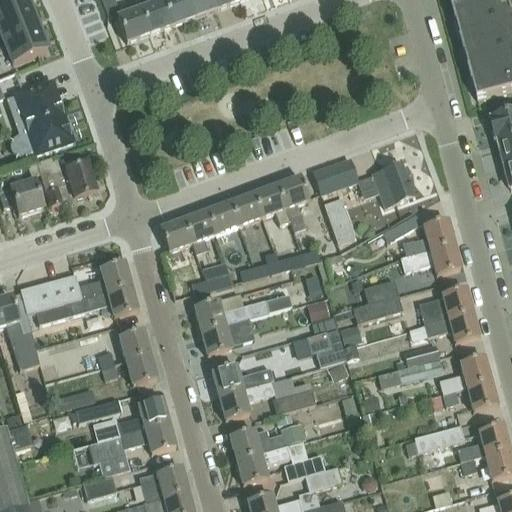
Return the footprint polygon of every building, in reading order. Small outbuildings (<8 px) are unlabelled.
[(0,26),(30,14),(23,0),(5,0),(0,2),(0,26)] [(172,30),(194,22),(185,0),(160,0),(162,5),(172,30)] [(185,0),(194,22),(217,14),(211,0),(185,0)] [(236,0),(211,0),(217,14),(239,6),(236,0)] [(511,48),(505,22),(511,19),(511,0),(495,0),(496,2),(453,14),(454,16),(463,14),(466,25),(457,28),(462,46),(471,44),(474,55),(465,57),(470,76),(479,73),(482,85),(473,87),(478,105),(511,95),(511,48)] [(162,5),(139,14),(149,39),(172,30),(162,5)] [(0,26),(0,39),(3,48),(38,35),(30,14),(0,26)] [(139,14),(136,15),(117,22),(126,47),(149,39),(139,14)] [(38,35),(3,48),(11,69),(46,55),(38,35)] [(14,102),(6,105),(10,116),(15,119),(18,127),(15,129),(18,138),(21,142),(26,143),(30,143),(35,158),(36,159),(53,153),(72,146),(69,138),(71,135),(71,131),(69,128),(65,126),(62,118),(53,121),(48,107),(52,106),(46,89),(27,95),(14,100),(14,102)] [(493,124),(491,124),(494,134),(491,134),(494,145),(497,144),(497,146),(498,146),(499,147),(511,143),(511,117),(492,123),(493,124)] [(505,170),(511,168),(511,143),(499,147),(501,158),(499,158),(502,169),(504,168),(505,170)] [(26,171),(30,183),(40,180),(45,196),(46,196),(50,211),(96,197),(87,167),(64,174),(65,176),(61,177),(55,159),(26,170),(26,171)] [(312,178),(318,197),(320,200),(358,187),(350,165),(312,178)] [(505,172),(503,173),(506,183),(508,183),(511,194),(511,193),(511,168),(505,170),(505,172)] [(384,212),(412,202),(400,170),(373,180),(384,212)] [(26,171),(0,179),(0,203),(3,212),(14,209),(18,221),(43,213),(34,186),(31,187),(30,183),(26,171)] [(289,226),(290,226),(294,236),(305,232),(297,209),(308,205),(300,182),(276,190),(289,226)] [(289,226),(276,190),(252,199),(261,223),(275,218),(279,230),(289,226)] [(252,199),(229,208),(238,231),(261,223),(252,199)] [(333,234),(333,236),(336,246),(354,240),(340,203),(323,209),(333,234)] [(215,240),(238,231),(229,208),(206,216),(215,240)] [(206,216),(183,225),(192,248),(191,248),(195,259),(207,255),(203,244),(215,240),(206,216)] [(415,217),(382,236),(387,246),(421,227),(415,217)] [(402,247),(405,260),(405,262),(454,250),(447,224),(423,231),(426,242),(414,245),(413,244),(402,247)] [(192,248),(183,225),(159,234),(168,257),(191,248),(192,248)] [(304,269),(326,263),(326,262),(338,258),(332,237),(333,236),(333,234),(315,240),(320,252),(300,258),(304,269)] [(239,240),(243,256),(258,252),(254,236),(239,240)] [(281,276),(304,269),(300,258),(294,259),(291,248),(273,254),(274,256),(281,276)] [(460,274),(454,250),(405,262),(405,260),(400,262),(404,277),(433,268),(436,280),(460,274)] [(266,267),(252,271),(256,283),(281,276),(274,256),(264,259),(266,267)] [(326,263),(328,270),(343,265),(341,258),(338,258),(326,262),(326,263)] [(201,273),(204,284),(207,296),(233,289),(233,287),(232,287),(226,266),(201,273)] [(36,319),(131,292),(124,267),(100,273),(103,285),(78,292),(75,280),(19,295),(20,298),(27,319),(35,317),(36,319)] [(351,271),(349,274),(349,278),(351,280),(355,281),(358,279),(359,275),(358,272),(354,270),(351,271)] [(240,287),(256,283),(252,271),(237,275),(240,287)] [(207,296),(204,284),(171,293),(174,305),(207,296)] [(363,293),(367,308),(398,299),(394,284),(363,293)] [(414,307),(429,304),(427,290),(411,293),(414,307)] [(137,316),(131,292),(36,319),(38,330),(110,310),(113,322),(137,316)] [(441,299),(441,302),(418,308),(424,330),(472,318),(465,293),(441,299)] [(20,298),(11,301),(0,304),(0,333),(5,332),(19,375),(40,368),(31,337),(32,337),(27,319),(20,298)] [(401,315),(398,299),(367,308),(333,318),(335,325),(354,320),(356,328),(401,315)] [(200,337),(224,330),(224,329),(236,326),(236,327),(247,324),(268,318),(291,311),(288,300),(270,304),(270,303),(242,311),(239,300),(193,312),(200,337)] [(324,306),(306,310),(310,327),(328,322),(324,306)] [(424,330),(427,341),(450,335),(454,349),(478,342),(472,318),(424,330)] [(247,324),(236,327),(236,326),(224,329),(224,330),(200,337),(207,361),(231,355),(230,350),(253,344),(247,324)] [(352,331),(339,335),(344,353),(354,350),(357,349),(352,331)] [(68,361),(99,355),(95,335),(64,341),(68,361)] [(117,342),(124,367),(149,360),(142,335),(117,342)] [(316,358),(320,373),(345,365),(342,353),(336,335),(325,339),(329,354),(316,358)] [(344,353),(342,353),(345,365),(358,362),(354,350),(344,353)] [(434,350),(405,358),(408,371),(438,363),(434,350)] [(100,373),(113,369),(110,358),(97,361),(100,373)] [(156,384),(149,360),(124,367),(131,391),(156,384)] [(462,380),(438,386),(442,398),(454,395),(465,392),(490,386),(483,361),(464,367),(459,368),(462,380)] [(438,365),(393,377),(395,388),(441,377),(438,365)] [(402,365),(395,367),(397,374),(404,372),(402,365)] [(342,368),(331,373),(335,384),(347,379),(342,368)] [(100,373),(89,376),(92,388),(117,381),(114,369),(113,369),(100,373)] [(235,370),(230,371),(211,377),(218,401),(270,387),(273,386),(269,373),(238,382),(235,370)] [(490,386),(465,392),(469,404),(472,417),(477,416),(497,411),(490,386)] [(248,419),(245,406),(274,398),(270,387),(218,401),(225,426),(248,419)] [(91,393),(52,404),(56,418),(95,407),(91,393)] [(315,409),(311,394),(271,405),(276,420),(315,409)] [(454,395),(442,399),(445,410),(457,407),(454,395)] [(442,398),(430,402),(434,416),(446,413),(445,410),(442,399),(442,398)] [(373,401),(362,404),(365,417),(376,414),(373,401)] [(352,402),(340,405),(343,414),(350,418),(346,426),(348,432),(361,428),(358,416),(356,417),(352,402)] [(168,429),(161,403),(142,409),(137,410),(140,421),(117,428),(121,442),(168,429)] [(117,406),(91,413),(94,425),(120,417),(117,406)] [(289,418),(275,422),(277,430),(291,426),(289,418)] [(372,418),(361,421),(365,435),(376,432),(372,418)] [(18,419),(5,422),(8,432),(21,429),(18,419)] [(29,511),(28,505),(7,432),(6,433),(5,429),(0,430),(0,511),(29,511)] [(103,482),(129,475),(123,454),(147,447),(150,459),(175,452),(168,429),(121,442),(88,451),(93,467),(98,466),(103,482)] [(479,448),(443,457),(447,470),(460,466),(461,467),(473,464),(483,462),(509,455),(502,430),(483,435),(476,437),(479,448)] [(404,448),(407,457),(462,443),(458,431),(414,443),(414,445),(404,448)] [(301,432),(280,439),(284,450),(305,444),(301,432)] [(235,465),(259,458),(253,435),(229,441),(235,465)] [(283,452),(279,439),(267,443),(271,455),(283,452)] [(302,446),(295,448),(296,448),(283,452),(271,455),(259,458),(235,465),(242,490),(266,484),(263,471),(290,463),(292,468),(283,470),(287,486),(305,482),(336,472),(352,468),(350,460),(329,466),(326,458),(321,460),(320,459),(307,463),(302,446)] [(511,467),(509,455),(483,462),(486,473),(490,486),(496,484),(511,479),(511,467)] [(473,464),(461,467),(464,479),(476,476),(473,464)] [(143,508),(143,509),(187,497),(180,472),(138,483),(145,508),(143,508)] [(309,496),(341,487),(336,472),(305,482),(309,496)] [(364,482),(361,487),(362,493),(367,496),(373,495),(376,490),(375,484),(370,481),(364,482)] [(112,482),(82,490),(87,505),(116,497),(112,482)] [(503,487),(478,496),(482,508),(507,499),(503,487)] [(69,492),(50,497),(53,509),(72,504),(69,492)] [(191,511),(187,497),(143,509),(144,511),(191,511)] [(270,499),(247,506),(248,511),(300,511),(298,503),(273,510),(270,499)] [(511,511),(511,500),(495,505),(496,511),(511,511)] [(38,511),(36,503),(28,505),(29,511),(38,511)] [(466,511),(464,503),(431,511),(466,511)]
